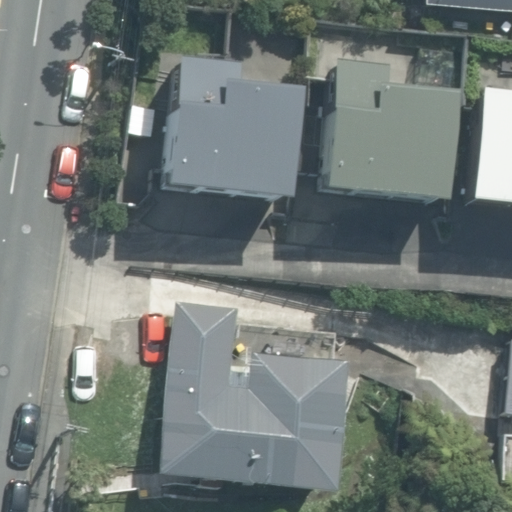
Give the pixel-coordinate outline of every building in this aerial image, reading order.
[(511,0),(419,0),(419,8),(511,13),(511,0)] [(165,61),(152,186),(281,199),(293,85),(231,79),(232,68),(165,61)] [(320,62),(308,194),(434,206),(445,93),(376,87),(378,67),(320,62)] [(511,99),(463,95),(452,206),(511,211),(511,99)] [(147,479),(320,500),(336,367),(327,366),(331,335),(236,323),(233,354),(243,356),(240,377),(223,375),(230,315),(168,308),(147,479)] [(511,343),(505,342),(497,416),(511,417),(511,343)]
